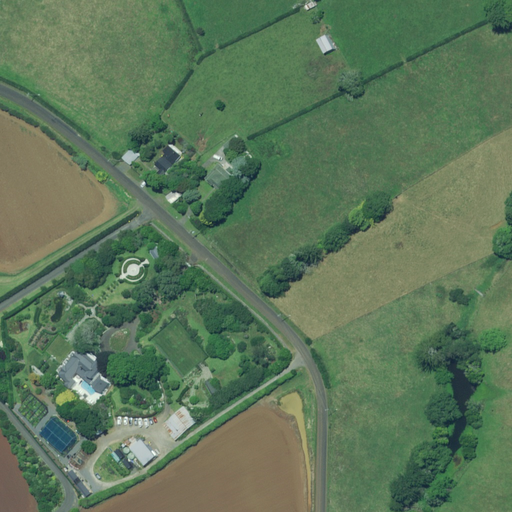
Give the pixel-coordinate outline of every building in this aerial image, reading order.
[(336,49),(329,35),(320,40),(327,54),(336,49)] [(226,146),(223,143),(217,148),(219,151),(226,146)] [(183,156),(171,145),(162,155),(165,157),(157,165),(163,170),(161,172),(169,180),(175,174),(171,170),(183,156)] [(138,156),(131,150),(125,159),(132,164),(138,156)] [(229,163),(225,168),(221,165),(213,175),(212,174),(208,179),(222,191),(235,177),(229,172),(233,167),(229,163)] [(184,196),(177,189),(168,197),(175,204),(184,196)] [(166,258),(159,247),(151,253),(158,263),(166,258)] [(93,356),(92,357),(84,351),(63,375),(70,382),(68,384),(74,389),(80,381),(77,378),(82,372),(105,393),(112,384),(114,382),(112,381),(105,375),(115,364),(109,359),(106,362),(99,356),(98,357),(96,355),(94,357),(93,356)] [(221,392),(214,381),(207,385),(213,396),(221,392)] [(200,422),(187,407),(165,425),(177,440),(200,422)] [(140,443),(135,437),(127,443),(146,466),(158,456),(144,440),(140,443)]
